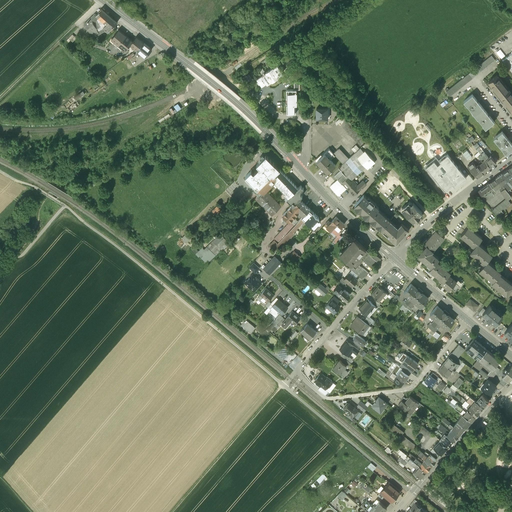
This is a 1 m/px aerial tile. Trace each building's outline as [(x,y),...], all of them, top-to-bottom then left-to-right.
[(117,22),(102,9),(96,15),(99,18),(106,25),(103,28),(104,29),(108,32),(117,22)] [(95,14),(83,25),(90,33),(100,27),(97,20),(99,18),(96,15),(95,14)] [(99,18),(97,20),(100,27),(90,33),(91,35),(102,29),(104,29),(103,28),(106,25),(99,18)] [(91,35),(86,39),(90,44),(95,40),(94,38),(105,32),(102,29),(91,35)] [(118,30),(111,39),(118,44),(125,35),(118,30)] [(133,41),(125,35),(118,44),(126,50),(126,49),(131,44),(130,44),(133,41)] [(144,42),(136,37),(133,41),(130,44),(133,47),(137,50),(138,49),(144,42)] [(144,42),(138,49),(146,56),(152,49),(144,42)] [(126,50),(118,44),(116,46),(124,52),(126,50)] [(289,59),(283,49),(281,50),(279,55),(278,55),(282,61),(284,61),(289,59)] [(511,52),(503,59),(511,71),(511,52)] [(492,55),(447,91),(451,95),(495,59),(492,55)] [(273,67),(266,72),(262,75),(257,79),(262,86),(267,83),(272,80),(279,75),(278,75),(283,71),(277,64),(273,67)] [(497,74),(489,81),(501,96),(509,89),(497,74)] [(296,89),(286,90),(286,98),(288,98),(288,105),(287,104),(287,113),(296,113),(295,105),(296,105),(296,89)] [(511,92),(509,89),(501,96),(511,109),(511,92)] [(475,114),(484,107),(473,94),(464,101),(475,114)] [(68,106),(71,111),(82,106),(79,100),(68,106)] [(486,128),(494,121),(484,107),(475,114),(486,128)] [(326,108),(316,108),(316,119),(326,119),(326,108)] [(511,148),(511,142),(503,131),(494,138),(497,141),(504,150),(503,150),(506,153),(511,148)] [(343,163),(339,167),(341,169),(334,175),(337,179),(329,186),(338,195),(347,187),(353,194),(366,183),(363,179),(357,184),(356,183),(357,181),(356,180),(354,181),(352,178),(366,166),(367,168),(375,162),(365,150),(364,151),(360,148),(359,148),(355,152),(343,163)] [(329,149),(319,158),(318,156),(315,159),(321,166),(323,169),(323,168),(327,172),(335,164),(328,157),(333,153),(329,149)] [(467,150),(463,153),(468,160),(472,157),(467,150)] [(491,155),(489,157),(484,151),(480,153),(481,154),(484,157),(486,160),(491,166),(496,162),(491,155)] [(423,166),(443,191),(452,184),(455,187),(466,177),(447,153),(439,160),(440,161),(437,163),(433,158),(423,166)] [(273,175),(279,169),(266,155),(257,163),(259,166),(253,172),(251,170),(245,175),(257,187),(271,173),(273,175)] [(486,160),(480,164),(485,171),(491,166),(486,160)] [(479,164),(476,166),(473,162),(468,166),(472,171),(473,171),(478,176),(485,171),(480,164),(479,164)] [(511,172),(508,168),(502,173),(507,179),(511,177),(511,176),(511,172)] [(298,188),(279,169),(273,175),(271,173),(257,187),(257,189),(254,192),(258,197),(265,190),(275,182),(278,186),(289,197),(287,199),(292,204),(293,205),(299,199),(302,196),(300,193),(300,192),(301,191),(303,188),(301,185),(298,188)] [(502,173),(496,177),(501,184),(504,182),(507,180),(507,179),(502,173)] [(496,177),(489,182),(494,189),(501,184),(496,177)] [(489,182),(478,190),(485,199),(496,190),(494,189),(489,182)] [(511,190),(504,182),(501,184),(505,188),(507,191),(509,190),(510,190),(511,190)] [(507,191),(505,188),(501,192),(507,200),(511,197),(507,191)] [(281,206),(265,190),(258,197),(256,199),(266,210),(268,208),(273,213),(281,206)] [(379,208),(364,194),(354,205),(369,218),(378,208),(379,208)] [(395,207),(402,202),(397,196),(390,201),(395,207)] [(292,204),(283,215),(287,218),(289,216),(296,209),(297,210),(303,203),(299,199),(293,205),(292,204)] [(422,212),(413,201),(410,203),(410,202),(402,209),(407,214),(413,221),(420,214),(422,212)] [(296,209),(289,216),(292,218),(293,216),(298,211),(303,215),(309,208),(303,203),(297,210),(296,209)] [(213,210),(218,215),(224,209),(219,204),(213,210)] [(319,217),(309,208),(303,215),(298,222),(294,226),(290,230),(294,234),(303,224),(306,226),(308,224),(314,229),(321,221),(318,219),(319,217)] [(390,219),(378,208),(370,218),(379,226),(380,226),(382,228),(389,220),(390,219)] [(336,216),(330,223),(328,220),(324,225),(331,230),(340,220),(336,216)] [(340,220),(331,230),(337,236),(339,234),(341,232),(339,230),(344,224),(340,220)] [(398,227),(389,220),(382,228),(381,229),(393,240),(397,235),(400,237),(408,228),(402,223),(398,227)] [(291,222),(274,240),(278,244),(286,234),(288,233),(290,230),(294,226),(291,222)] [(474,231),(468,226),(461,235),(475,246),(478,242),(482,238),(476,233),(474,231)] [(436,229),(424,243),(426,244),(433,250),(444,236),(436,229)] [(290,230),(288,233),(286,234),(291,239),(295,235),(294,234),(290,230)] [(187,243),(192,238),(188,233),(183,237),(187,243)] [(337,236),(333,240),(335,243),(341,236),(339,234),(337,236)] [(220,235),(205,248),(204,247),(200,250),(196,246),(193,249),(199,256),(201,255),(206,261),(209,259),(210,260),(231,242),(226,236),(223,238),(220,235)] [(354,238),(340,254),(352,264),(366,249),(354,238)] [(478,242),(475,246),(471,251),(485,262),(486,260),(487,260),(492,254),(486,249),(484,247),(478,242)] [(433,250),(426,244),(419,253),(424,257),(423,258),(432,265),(437,259),(439,257),(431,251),(433,250)] [(371,251),(362,260),(372,269),(381,259),(371,251)] [(300,256),(294,252),(289,257),(295,262),(300,256)] [(280,262),(274,256),(269,262),(275,268),(278,265),(280,262)] [(451,271),(437,259),(432,265),(430,268),(444,279),(448,274),(451,271)] [(487,260),(486,260),(485,262),(480,268),(494,280),(499,273),(500,272),(494,267),(495,266),(493,265),(492,265),(487,260)] [(265,266),(263,268),(269,274),(275,268),(269,262),(265,266)] [(259,268),(253,263),(249,267),(255,272),(259,268)] [(364,269),(358,276),(363,280),(368,273),(364,269)] [(358,279),(350,272),(347,275),(348,276),(345,280),(344,280),(347,282),(352,286),(358,279)] [(505,278),(499,273),(494,280),(492,281),(506,293),(509,290),(511,285),(511,284),(507,280),(507,279),(505,278)] [(457,281),(448,274),(444,279),(441,283),(450,290),(453,286),(456,289),(458,285),(456,283),(457,281)] [(252,275),(245,282),(254,290),(261,283),(252,275)] [(411,283),(404,292),(409,297),(412,299),(420,290),(411,283)] [(320,284),(316,288),(324,295),(328,290),(325,288),(320,284)] [(344,289),(339,284),(334,290),(335,291),(334,292),(337,295),(338,294),(338,295),(339,294),(346,300),(350,295),(344,289)] [(383,289),(379,285),(372,294),(376,298),(380,301),(387,293),(387,292),(383,289)] [(393,293),(385,287),(383,289),(387,292),(387,293),(390,296),(393,293)] [(266,288),(257,297),(265,304),(273,294),(266,288)] [(428,298),(420,290),(412,299),(415,302),(421,307),(428,298)] [(409,297),(405,301),(404,300),(402,303),(406,306),(412,299),(409,297)] [(332,298),(326,305),(332,310),(331,311),(334,313),(340,306),(336,304),(337,302),(332,298)] [(367,299),(362,305),(361,304),(358,308),(367,315),(375,306),(375,305),(372,302),(367,298),(366,298),(367,299)] [(288,307),(278,299),(272,306),(282,314),(288,307)] [(412,299),(406,306),(409,309),(415,302),(412,299)] [(478,305),(471,299),(466,304),(474,310),(478,305)] [(503,314),(490,303),(486,308),(483,312),(496,323),(498,320),(503,314)] [(446,313),(437,305),(430,314),(436,319),(439,321),(446,313)] [(300,318),(292,311),(287,317),(285,319),(282,323),(285,326),(291,320),(295,324),(300,318)] [(446,313),(439,321),(442,324),(447,329),(455,320),(446,313)] [(280,314),(276,318),(276,319),(272,323),(275,325),(277,323),(283,317),(280,314)] [(364,320),(357,315),(350,325),(360,333),(368,323),(364,320)] [(283,317),(277,323),(279,326),(282,323),(285,319),(283,317)] [(253,325),(247,321),(246,323),(244,321),(243,323),(242,322),(241,325),(249,331),(253,325)] [(315,331),(307,324),(301,330),(306,334),(303,337),(307,341),(310,338),(315,331)] [(367,342),(357,334),(354,339),(355,340),(362,345),(364,346),(367,342)] [(412,342),(404,336),(399,343),(407,349),(412,342)] [(486,349),(473,338),(466,348),(470,351),(469,352),(475,357),(476,356),(479,358),(486,349)] [(346,341),(339,349),(343,352),(347,355),(353,346),(346,341)] [(459,344),(452,353),(458,358),(465,349),(459,344)] [(284,345),(276,354),(283,360),(291,351),(284,345)] [(500,360),(486,349),(479,358),(492,369),(495,365),(500,360)] [(418,363),(408,356),(406,357),(407,358),(404,362),(406,364),(413,370),(418,363)] [(449,356),(444,362),(452,368),(457,362),(449,356)] [(343,363),(339,360),(333,368),(344,377),(344,376),(347,372),(348,372),(344,368),(346,366),(343,363)] [(452,368),(444,362),(439,370),(448,377),(453,369),(452,368)] [(413,370),(406,364),(404,367),(411,373),(413,370)] [(511,364),(502,376),(508,381),(511,377),(511,376),(511,364)] [(492,369),(488,375),(489,376),(492,378),(500,369),(495,365),(492,369)] [(399,373),(393,367),(390,370),(393,373),(397,376),(399,373)] [(409,375),(402,370),(399,373),(397,376),(404,381),(405,381),(409,375)] [(488,375),(481,370),(479,373),(487,379),(489,376),(488,375)] [(397,376),(393,373),(391,376),(395,379),(394,381),(401,386),(404,381),(397,376)] [(431,375),(430,374),(424,381),(431,386),(432,387),(437,380),(436,379),(431,375)] [(326,378),(322,375),(319,375),(314,381),(320,386),(324,390),(325,389),(327,386),(328,386),(330,386),(332,384),(331,382),(332,381),(327,377),(326,378)] [(459,378),(453,385),(458,388),(463,381),(459,378)] [(488,379),(482,387),(490,393),(494,388),(491,385),(493,382),(488,379)] [(446,385),(442,381),(438,386),(442,390),(446,385)] [(324,390),(320,386),(318,389),(325,395),(328,391),(325,389),(324,390)] [(489,400),(482,394),(476,401),(483,407),(489,400)] [(417,402),(409,396),(406,400),(408,402),(406,404),(413,408),(416,405),(417,405),(419,403),(417,401),(417,402)] [(378,397),(372,405),(380,411),(386,403),(384,401),(385,401),(384,400),(383,401),(378,397)] [(476,401),(476,402),(472,398),(469,401),(471,402),(474,402),(471,405),(479,411),(483,407),(476,401)] [(406,404),(402,400),(399,404),(406,410),(409,413),(413,408),(406,404)] [(365,404),(361,401),(357,406),(364,411),(368,406),(367,406),(365,404)] [(471,405),(466,401),(463,404),(468,408),(468,409),(475,416),(479,411),(471,405)] [(357,410),(348,403),(347,404),(345,404),(344,405),(345,407),(343,408),(348,412),(353,415),(353,414),(354,415),(357,411),(356,411),(357,410)] [(466,411),(457,404),(456,405),(454,407),(463,413),(462,414),(471,420),(475,416),(468,409),(466,411)] [(471,420),(462,414),(458,420),(466,426),(469,422),(469,423),(471,420)] [(466,426),(458,420),(454,425),(447,420),(445,422),(453,428),(460,433),(463,429),(466,426)] [(392,424),(390,428),(401,435),(404,430),(392,424)] [(420,424),(416,429),(419,432),(415,436),(420,440),(428,430),(420,424)] [(453,428),(449,432),(444,428),(442,431),(445,433),(453,439),(454,439),(454,440),(460,433),(453,428)] [(428,430),(420,440),(418,442),(423,446),(433,434),(428,430)] [(453,439),(445,433),(440,439),(448,446),(451,442),(453,439)] [(416,446),(402,435),(399,439),(413,450),(415,447),(416,446)] [(448,446),(440,439),(439,440),(436,443),(436,444),(430,450),(438,457),(448,446)] [(415,447),(413,450),(421,457),(424,454),(415,447)] [(429,454),(427,457),(424,454),(421,457),(424,459),(432,464),(436,459),(429,454)] [(432,464),(424,459),(419,465),(426,470),(432,464)] [(418,464),(413,460),(410,462),(415,466),(416,466),(417,467),(413,472),(420,478),(426,470),(419,465),(418,464)] [(367,465),(372,470),(376,466),(370,461),(367,465)] [(350,488),(351,489),(357,482),(352,479),(345,490),(347,492),(350,488)] [(399,491),(389,483),(384,488),(383,487),(379,492),(391,502),(394,499),(393,498),(399,491)] [(336,494),(340,499),(345,493),(340,489),(336,494)] [(372,506),(365,500),(360,506),(366,511),(369,510),(372,506)] [(372,506),(369,510),(371,511),(382,511),(386,508),(377,500),(372,506)] [(414,503),(412,506),(407,511),(415,511),(419,509),(420,508),(414,504),(414,503)]
